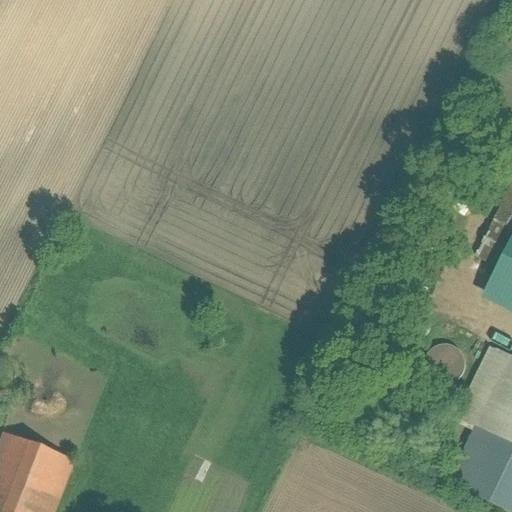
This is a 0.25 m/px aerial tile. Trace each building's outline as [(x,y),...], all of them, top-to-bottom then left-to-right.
[(511,35),(480,100),(511,115),(511,35)] [(511,248),(485,300),(511,313),(511,248)] [(457,354),(432,344),(421,372),(446,382),(457,354)] [(511,358),(484,345),(449,415),(470,426),(445,476),(511,509),(511,358)] [(0,511),(54,511),(69,464),(2,443),(0,448),(0,511)]
